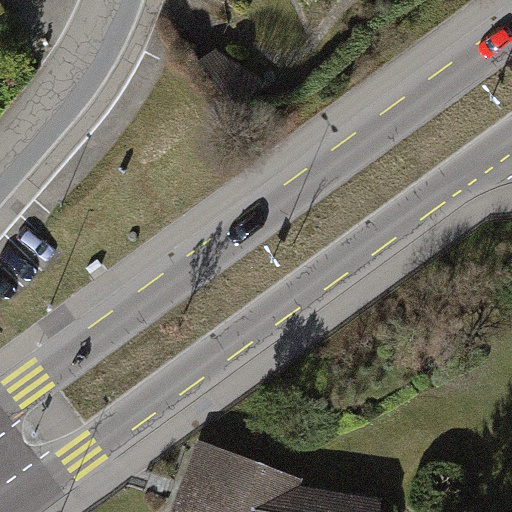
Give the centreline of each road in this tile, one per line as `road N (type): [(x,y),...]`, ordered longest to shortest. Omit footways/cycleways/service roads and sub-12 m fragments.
road 1 (secondary): [(3,511),(511,136)]
road 2 (secondary): [(511,38),(0,401)]
road 3 (residential): [(0,164),(69,83),(116,0)]
